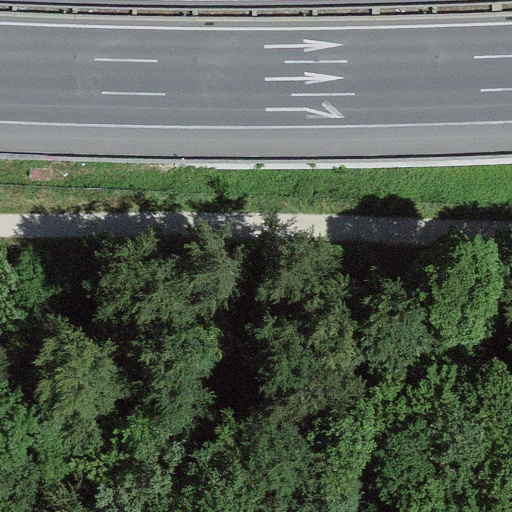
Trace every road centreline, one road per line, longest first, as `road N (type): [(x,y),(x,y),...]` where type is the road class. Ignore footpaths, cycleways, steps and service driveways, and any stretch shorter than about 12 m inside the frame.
road 1 (track): [(511,236),(0,226)]
road 2 (motorway): [(0,73),(511,74)]
